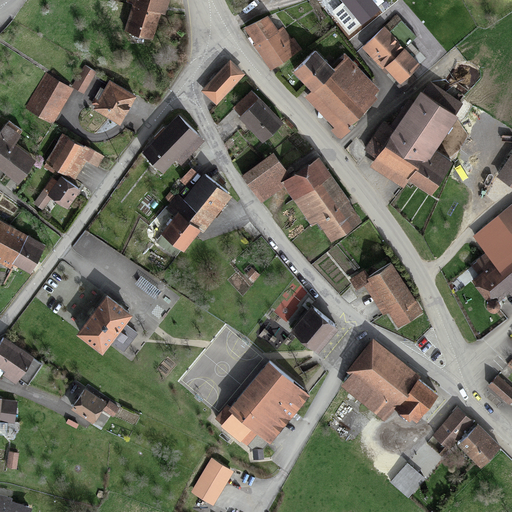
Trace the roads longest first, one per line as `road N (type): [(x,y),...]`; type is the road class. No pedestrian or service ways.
road 1 (residential): [(468,391),(421,278),(348,175),(219,31)]
road 2 (residential): [(186,81),(226,168),(309,275),(423,366),(468,391)]
road 3 (residential): [(0,325),(186,81)]
